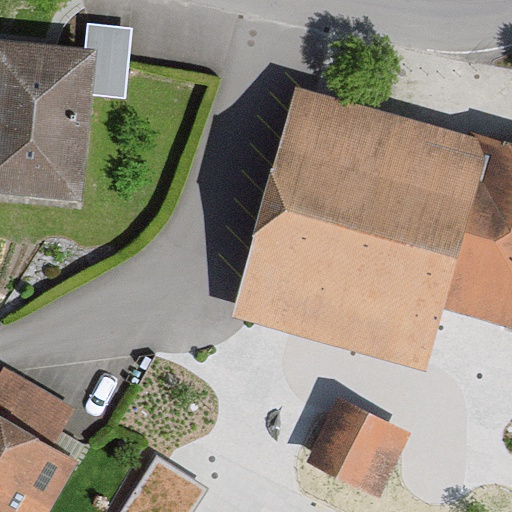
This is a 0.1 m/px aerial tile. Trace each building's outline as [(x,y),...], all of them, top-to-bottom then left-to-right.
[(80,55),(0,50),(0,205),(72,210),(80,55)] [(485,140),(283,88),(221,326),(421,377),(446,281),(511,298),(511,295),(511,131),(489,126),(485,140)] [(376,502),(407,430),(335,399),(304,470),(376,502)] [(0,511),(43,511),(74,459),(0,416),(0,511)] [(184,511),(200,485),(157,463),(125,511),(184,511)]
